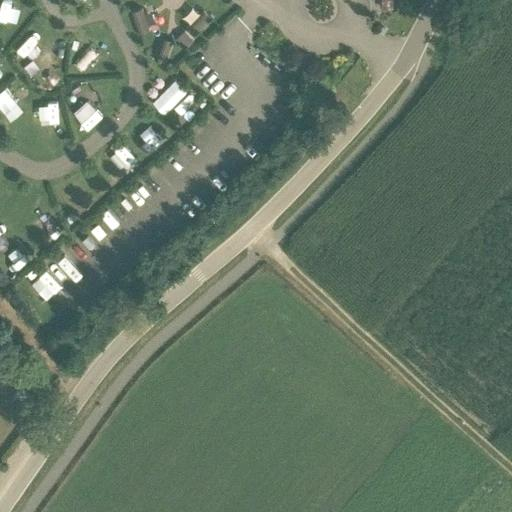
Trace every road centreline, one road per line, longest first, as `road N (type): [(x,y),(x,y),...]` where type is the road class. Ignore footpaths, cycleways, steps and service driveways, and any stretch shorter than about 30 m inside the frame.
road 1 (unclassified): [(3,511),(123,346),(253,226),(405,62),(436,0)]
road 2 (track): [(511,467),(253,226)]
